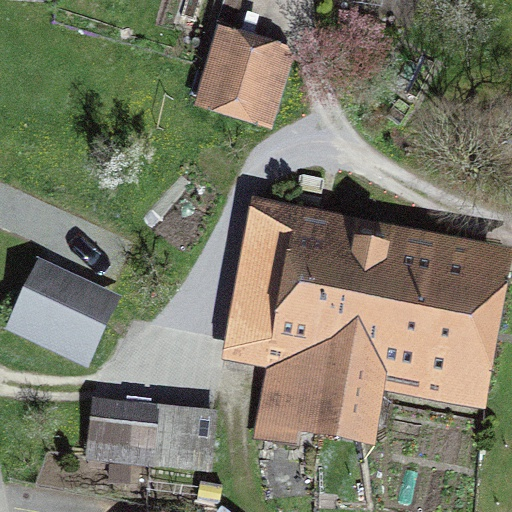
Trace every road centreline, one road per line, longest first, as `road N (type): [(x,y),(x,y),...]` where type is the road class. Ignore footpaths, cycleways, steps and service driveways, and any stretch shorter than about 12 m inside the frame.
road 1 (track): [(0,382),(107,386),(157,360),(186,321),(236,206),(254,184),(296,159),(338,155),(422,206),(511,222)]
road 2 (track): [(338,155),(300,41),(301,0)]
